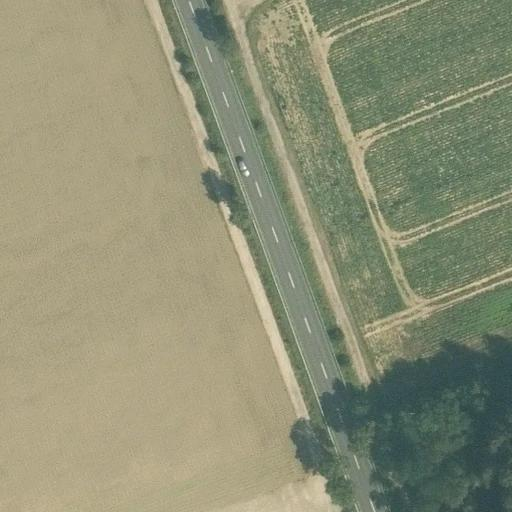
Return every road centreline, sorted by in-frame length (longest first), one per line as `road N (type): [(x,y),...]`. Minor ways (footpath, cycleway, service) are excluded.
road 1 (tertiary): [(375,511),(187,0)]
road 2 (track): [(230,7),(409,511)]
